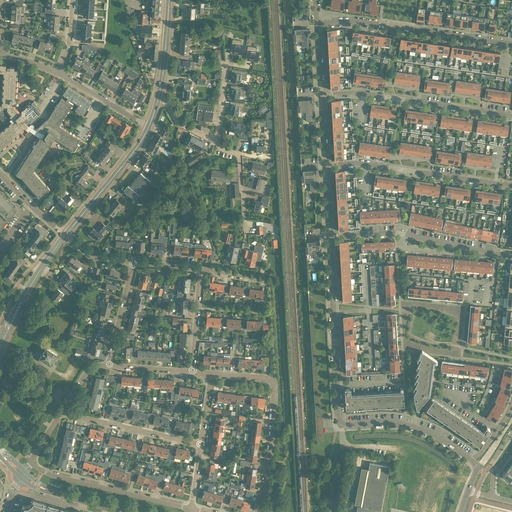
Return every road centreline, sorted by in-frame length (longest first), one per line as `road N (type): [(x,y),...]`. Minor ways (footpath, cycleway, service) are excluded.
road 1 (residential): [(470,460),(420,429),(339,422),(328,236)]
road 2 (residential): [(511,44),(361,22),(316,24)]
road 3 (residential): [(511,116),(319,94)]
road 4 (residential): [(511,185),(324,164)]
road 5 (residential): [(511,256),(393,232),(328,236)]
road 6 (residential): [(190,509),(51,475),(30,462)]
road 7 (residential): [(200,443),(61,412)]
road 8 (secondary): [(148,127),(65,235)]
road 9 (residential): [(256,511),(272,380)]
